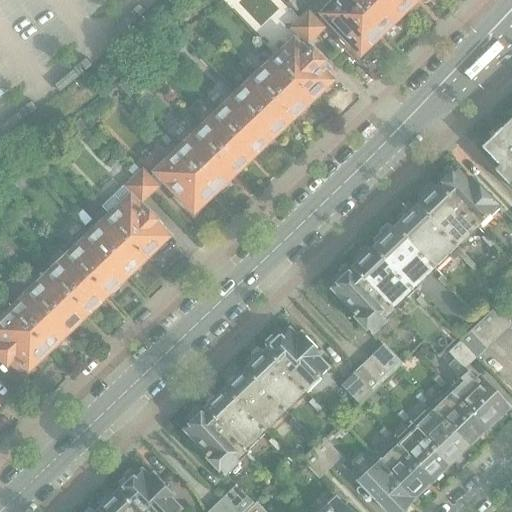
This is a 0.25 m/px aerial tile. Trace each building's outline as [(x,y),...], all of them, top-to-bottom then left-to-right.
[(373,40),(380,33),(367,19),(371,15),(362,5),(360,7),(353,0),(335,0),(322,13),(317,17),(312,12),(309,9),(299,18),(316,36),(330,22),(345,38),(345,39),(354,49),(355,48),(359,53),(362,50),(366,50),(373,44),(373,40)] [(392,21),(400,14),(386,0),(353,0),(360,7),(362,5),(371,15),(367,19),(380,33),(381,31),(386,31),(392,25),(392,21)] [(412,2),(414,0),(386,0),(400,14),(401,13),(405,13),(412,7),(412,2)] [(298,35),(275,57),(293,75),(294,73),(302,81),(298,85),(311,99),(312,97),(317,97),(323,91),(323,87),(330,80),(325,74),(331,68),(311,46),(310,47),(307,44),(316,36),(299,18),(290,27),(298,35)] [(304,105),(311,99),(298,85),(302,81),(294,73),(293,75),(275,57),(255,75),(273,93),(275,91),(283,99),(279,104),(292,117),(293,116),(297,116),(304,110),(304,105)] [(284,124),(292,117),(279,104),(283,99),(275,91),(273,93),(255,75),(237,93),(254,111),(256,110),(264,118),(260,122),(273,135),(273,134),(278,134),(284,128),(284,124)] [(265,142),(273,135),(260,122),(264,118),(256,110),(254,111),(237,93),(217,112),(235,129),(237,128),(245,137),(241,141),(253,154),(254,153),(258,153),(265,147),(265,142)] [(246,161),(253,154),(241,141),(245,137),(237,128),(235,129),(217,112),(198,130),(215,148),(217,146),(226,155),(221,160),(233,172),(235,171),(239,171),(246,165),(246,161)] [(511,116),(493,135),(480,146),(498,165),(493,169),(511,188),(511,116)] [(226,179),(233,172),(221,160),(226,155),(217,146),(215,148),(198,130),(178,149),(196,167),(198,165),(206,174),(202,178),(214,191),(215,190),(220,190),(226,184),(226,179)] [(170,141),(164,135),(160,139),(166,145),(170,141)] [(206,198),(214,191),(202,178),(206,174),(198,165),(196,167),(178,149),(150,176),(143,169),(135,176),(151,194),(165,181),(179,196),(178,197),(188,208),(190,207),(193,211),(195,209),(200,209),(206,203),(206,198)] [(274,158),(268,164),(276,173),(283,167),(274,158)] [(500,208),(473,180),(469,183),(456,170),(451,174),(444,171),(443,171),(444,172),(438,178),(437,177),(436,178),(439,185),(438,186),(451,200),(456,200),(461,205),(460,209),(475,225),(486,214),(489,218),(500,208)] [(101,206),(109,215),(125,232),(127,230),(136,240),(132,244),(144,257),(146,256),(150,256),(157,249),(157,245),(167,236),(154,222),(157,219),(141,203),(151,194),(135,176),(129,171),(120,179),(125,184),(101,206)] [(475,225),(460,209),(461,205),(456,200),(451,200),(438,186),(431,194),(424,190),(423,190),(424,191),(418,197),(417,197),(416,197),(419,205),(418,206),(431,220),(437,219),(441,223),(439,228),(455,244),(467,233),(475,240),(479,236),(490,248),(494,244),(475,225)] [(455,244),(439,228),(441,223),(437,219),(431,220),(418,206),(410,214),(402,211),(402,212),(396,218),(395,217),(398,225),(395,228),(408,241),(413,241),(418,246),(416,249),(432,266),(446,253),(452,259),(456,254),(471,270),(475,266),(455,244)] [(138,263),(144,257),(132,244),(136,240),(127,230),(125,232),(109,215),(90,233),(106,250),(107,249),(116,258),(112,262),(125,275),(127,273),(131,274),(138,267),(138,263)] [(432,266),(416,249),(418,246),(413,241),(408,241),(395,228),(387,235),(380,232),(379,232),(380,233),(374,239),(373,238),(372,239),(376,246),(373,249),(386,262),(391,261),(396,267),(395,271),(410,287),(432,266)] [(119,282),(125,275),(112,262),(116,258),(107,249),(106,250),(90,233),(70,252),(86,269),(88,267),(97,276),(93,280),(106,294),(108,292),(112,292),(119,286),(119,282)] [(410,287),(395,271),(396,267),(391,261),(386,262),(373,249),(366,256),(358,252),(358,253),(352,259),(351,259),(354,267),(353,268),(365,281),(370,280),(376,286),(374,290),(390,306),(410,287)] [(99,301),(106,294),(93,280),(97,276),(88,267),(86,269),(70,252),(51,270),(67,287),(69,286),(78,295),(74,299),(87,312),(88,311),(92,311),(99,305),(99,301)] [(390,306),(374,290),(376,286),(370,280),(365,281),(353,268),(346,275),(338,272),(338,273),(332,278),(331,278),(334,286),(332,288),(334,290),(333,292),(339,298),(341,297),(354,310),(352,312),(356,316),(355,319),(363,328),(366,327),(372,333),(392,313),(399,320),(401,318),(390,306)] [(79,319),(87,312),(74,299),(78,295),(69,286),(67,287),(51,270),(31,289),(47,306),(50,304),(58,313),(54,317),(67,331),(69,329),(73,330),(79,323),(79,319)] [(449,283),(442,276),(437,280),(444,288),(449,283)] [(60,338),(67,331),(54,317),(58,313),(50,304),(47,306),(31,289),(13,306),(29,324),(31,322),(40,331),(35,336),(48,349),(49,348),(53,348),(60,342),(60,338)] [(427,305),(419,297),(416,301),(423,309),(427,305)] [(511,322),(511,313),(499,299),(477,319),(496,338),(511,322)] [(41,356),(48,349),(35,336),(40,331),(31,322),(29,324),(13,306),(9,303),(0,311),(0,315),(1,316),(0,317),(0,355),(6,362),(15,354),(28,368),(30,366),(34,366),(41,360),(41,356)] [(496,338),(477,319),(467,328),(486,347),(496,338)] [(486,347),(467,328),(458,337),(444,350),(464,369),(464,368),(486,347)] [(327,367),(316,356),(320,353),(301,332),(296,337),(289,329),(279,339),(272,335),(271,335),(272,336),(266,342),(265,342),(264,342),(268,350),(266,351),(278,364),(282,363),(288,368),(287,373),(304,390),(313,381),(327,367)] [(304,390),(287,373),(288,368),(282,363),(278,364),(266,351),(259,358),(251,354),(251,355),(251,356),(245,361),(244,361),(247,369),(246,370),(257,382),(262,382),(268,388),(267,393),(284,409),(304,390)] [(390,374),(372,356),(363,365),(380,383),(390,374)] [(380,383),(363,365),(353,375),(370,392),(380,383)] [(507,406),(480,378),(478,380),(476,378),(475,379),(464,368),(464,369),(456,377),(457,379),(447,389),(463,407),(467,407),(470,409),(471,413),(470,414),(483,428),(486,426),(489,426),(494,421),(494,418),(507,406)] [(284,409),(267,393),(268,388),(262,382),(257,382),(246,370),(239,377),(231,374),(231,375),(225,381),(224,380),(224,381),(227,388),(226,390),(263,429),(284,409)] [(445,383),(438,376),(433,380),(440,387),(445,383)] [(483,428),(470,414),(471,413),(470,409),(467,407),(463,407),(447,389),(429,406),(446,424),(450,424),(452,427),(453,430),(452,431),(465,445),(468,443),(471,444),(477,438),(476,435),(483,428)] [(263,429),(226,390),(218,397),(211,393),(210,394),(211,394),(205,400),(204,400),(207,408),(205,409),(218,423),(222,423),(226,427),(225,430),(243,448),(263,429)] [(426,400),(420,393),(415,398),(422,405),(426,400)] [(322,409),(312,399),(309,403),(318,413),(322,409)] [(465,445),(452,431),(453,430),(452,427),(450,424),(446,424),(429,406),(411,424),(427,441),(431,441),(435,444),(435,448),(434,449),(447,463),(450,460),(453,461),(459,455),(458,452),(465,445)] [(243,448),(225,430),(226,427),(222,423),(218,423),(205,409),(198,416),(190,412),(190,413),(191,414),(184,419),(183,419),(187,427),(184,429),(186,431),(186,433),(191,439),(194,438),(206,451),(204,453),(208,458),(207,460),(216,469),(218,468),(224,474),(244,454),(253,463),(256,461),(243,448)] [(408,418),(402,411),(397,415),(404,422),(408,418)] [(301,428),(293,418),(289,422),(298,431),(301,428)] [(447,463),(434,449),(435,448),(435,444),(431,441),(427,441),(411,424),(393,441),(410,458),(414,458),(417,462),(417,465),(416,466),(429,480),(431,477),(434,478),(440,472),(440,470),(447,463)] [(390,435),(383,428),(379,432),(386,439),(390,435)] [(281,448),(272,438),(268,442),(277,452),(281,448)] [(342,457),(324,439),(323,438),(311,450),(330,469),(342,457)] [(429,480),(416,466),(417,465),(417,462),(414,458),(410,458),(393,441),(375,458),(392,475),(396,476),(399,479),(399,482),(398,483),(411,497),(413,495),(416,495),(422,490),(422,487),(429,480)] [(330,469),(311,450),(300,460),(319,479),(330,469)] [(412,498),(411,497),(398,483),(399,482),(399,479),(396,476),(392,475),(375,458),(357,476),(385,506),(384,509),(386,511),(400,511),(405,508),(405,505),(412,498)] [(175,511),(180,508),(169,496),(172,493),(153,473),(149,478),(142,470),(132,480),(124,476),(124,477),(118,483),(117,483),(120,491),(118,492),(132,506),(136,505),(140,509),(139,511),(175,511)] [(139,511),(140,509),(136,505),(132,506),(118,492),(111,499),(103,495),(104,497),(98,502),(97,502),(100,510),(98,511),(139,511)] [(355,511),(346,502),(341,507),(329,494),(310,511),(355,511)] [(239,511),(225,497),(217,505),(223,511),(239,511)]
